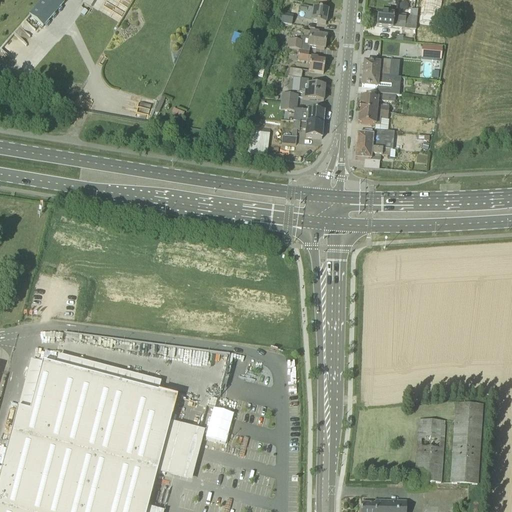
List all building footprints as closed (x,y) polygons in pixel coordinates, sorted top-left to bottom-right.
[(42,0),(29,15),(43,28),(67,0),(42,0)] [(328,11),(301,7),(300,13),(306,14),(305,21),(311,22),(311,23),(326,25),(328,11)] [(411,10),(410,17),(377,14),(376,27),(415,31),(417,10),(411,10)] [(291,25),(293,16),(280,13),(278,23),(291,25)] [(289,50),(299,51),(309,53),(310,48),(324,50),(326,38),(318,36),(319,34),(302,32),(300,42),(291,41),(289,50)] [(422,47),(421,59),(441,61),(442,49),(422,47)] [(309,53),(299,51),(297,62),(310,64),(308,73),(323,75),(325,63),(317,61),(318,60),(311,58),(311,59),(308,58),(309,53)] [(391,62),(379,61),(379,65),(364,63),(363,76),(389,78),(391,62)] [(301,80),(302,71),(289,69),(288,77),(301,80)] [(399,97),(401,79),(389,78),(363,76),(362,88),(377,89),(377,95),(382,95),(396,97),(399,97)] [(310,81),(301,80),(299,95),(302,96),(302,100),(323,102),(325,88),(310,87),(310,81)] [(282,103),(296,104),(297,96),(282,95),(282,103)] [(377,107),(378,100),(361,99),(359,112),(388,114),(389,109),(377,107)] [(290,123),(294,123),(323,126),(324,113),(296,110),(296,104),(282,103),(281,111),(291,112),(290,123)] [(375,127),(375,126),(380,126),(380,120),(388,120),(388,114),(359,112),(358,125),(375,127)] [(323,126),(294,123),(293,131),(292,139),(282,137),(281,145),(296,146),(297,131),(299,132),(299,131),(306,131),(305,139),(322,140),(323,126)] [(255,125),(251,155),(267,157),(271,127),(255,125)] [(382,150),(388,151),(390,151),(392,133),(375,131),(375,137),(357,136),(356,148),(382,150)] [(387,158),(388,151),(382,150),(356,148),(354,161),(364,162),(364,170),(379,171),(380,157),(387,158)] [(234,292),(79,254),(61,330),(216,368),(234,292)] [(147,511),(148,509),(156,478),(157,474),(161,461),(170,464),(177,439),(167,436),(169,428),(171,424),(172,419),(177,399),(158,394),(158,395),(55,368),(42,365),(30,413),(18,410),(0,477),(0,511),(147,511)] [(456,405),(451,484),(478,486),(483,406),(456,405)] [(415,482),(441,483),(445,423),(419,422),(415,482)] [(206,438),(169,428),(167,436),(177,439),(170,464),(161,461),(156,478),(194,489),(206,438)] [(375,503),(375,505),(361,505),(360,511),(406,511),(406,504),(375,503)]
